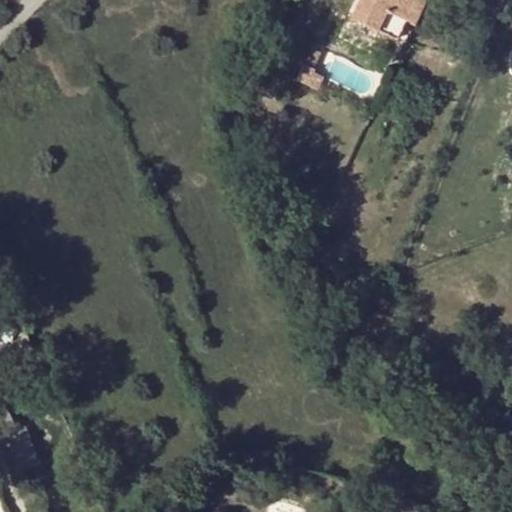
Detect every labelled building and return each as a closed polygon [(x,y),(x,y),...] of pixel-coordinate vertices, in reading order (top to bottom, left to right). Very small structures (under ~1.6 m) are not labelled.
[(399,35),(415,0),(360,0),(354,15),(399,35)] [(424,0),(415,0),(399,35),(406,38),(424,0)] [(22,330),(0,353),(0,357),(4,369),(34,356),(22,330)] [(2,391),(0,391),(0,415),(4,425),(15,421),(2,391)] [(15,421),(4,425),(18,455),(36,447),(26,424),(22,426),(19,418),(15,421)]
